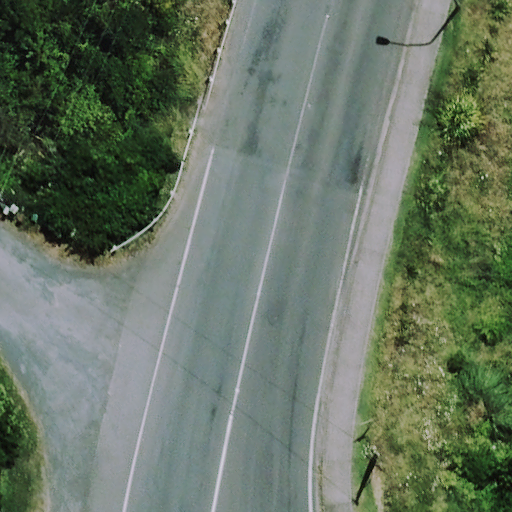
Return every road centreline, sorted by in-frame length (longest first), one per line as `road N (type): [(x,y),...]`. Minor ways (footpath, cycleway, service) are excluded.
road 1 (tertiary): [(212,429),(307,0)]
road 2 (residential): [(0,261),(212,429)]
